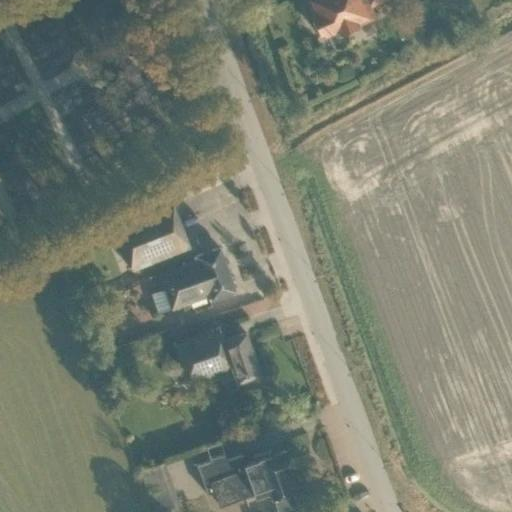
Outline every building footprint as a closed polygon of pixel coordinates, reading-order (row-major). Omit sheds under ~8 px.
[(376,0),(303,0),(319,34),(326,30),(334,45),(343,46),(349,39),(344,28),(373,15),(368,4),(376,0)] [(171,198),(111,222),(130,270),(190,246),(171,198)] [(207,293),(208,297),(234,289),(218,245),(193,254),(195,258),(158,271),(164,287),(171,306),(207,293)] [(171,306),(164,287),(151,292),(157,310),(171,306)] [(265,297),(248,302),(252,313),(268,309),(265,297)] [(110,321),(103,299),(88,304),(96,326),(110,321)] [(244,331),(220,339),(216,326),(172,341),(187,383),(231,367),(236,381),(259,373),(244,331)] [(272,497),(277,510),(296,503),(291,489),(292,489),(285,471),(293,469),(286,448),(271,453),(269,447),(252,453),(254,459),(246,462),(243,453),(225,459),(223,452),(210,457),(210,458),(195,464),(206,493),(213,490),(218,504),(254,491),(256,496),(268,492),(270,497),(272,497)] [(169,460),(143,464),(151,510),(177,505),(169,460)]
